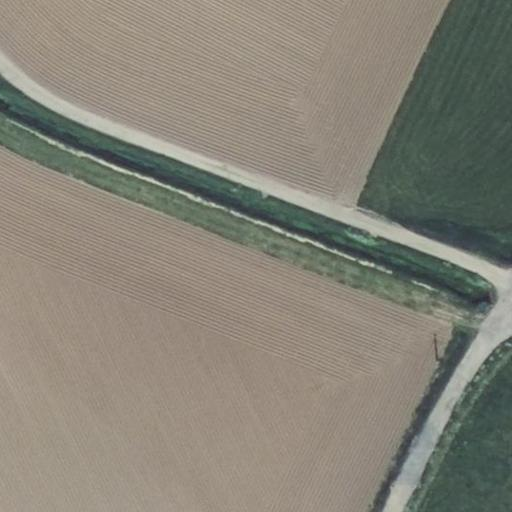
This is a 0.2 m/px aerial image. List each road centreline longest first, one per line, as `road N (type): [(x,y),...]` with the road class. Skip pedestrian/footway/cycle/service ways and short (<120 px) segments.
road 1 (track): [(0,61),(66,109),(511,286)]
road 2 (track): [(392,511),(447,403),(511,301)]
